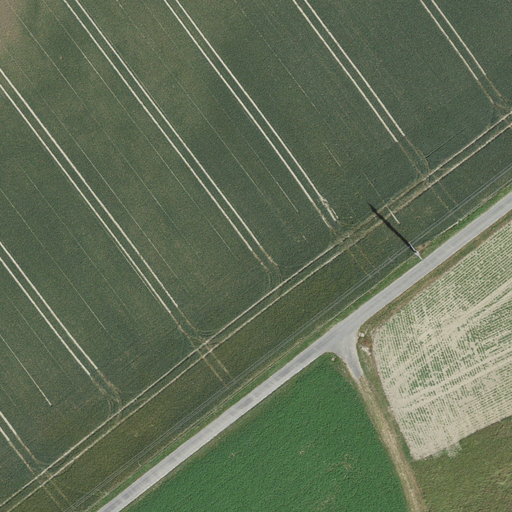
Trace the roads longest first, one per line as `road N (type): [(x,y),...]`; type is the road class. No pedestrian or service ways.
road 1 (unclassified): [(511,197),(106,511)]
road 2 (track): [(337,333),(425,511)]
